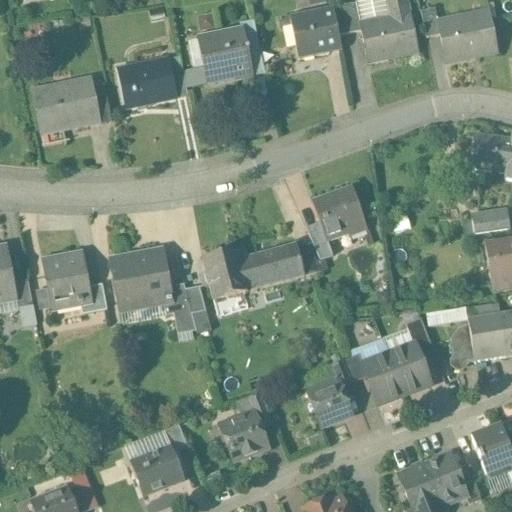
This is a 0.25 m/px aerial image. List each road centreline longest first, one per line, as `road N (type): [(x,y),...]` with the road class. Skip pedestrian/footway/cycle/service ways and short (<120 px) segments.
road 1 (residential): [(511,115),(475,105),(420,114),(190,182),(94,195),(0,185)]
road 2 (residential): [(511,391),(354,451)]
road 3 (residential): [(354,451),(202,511)]
